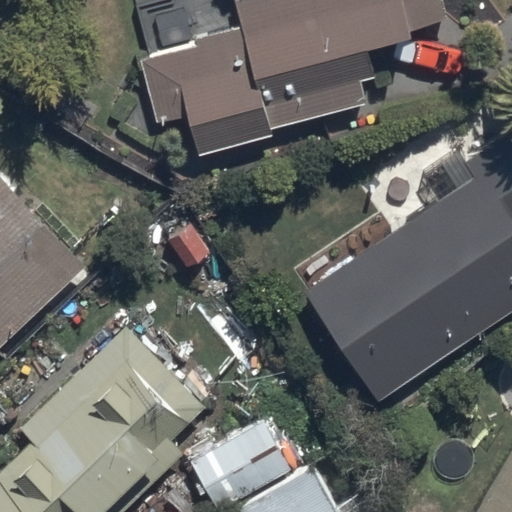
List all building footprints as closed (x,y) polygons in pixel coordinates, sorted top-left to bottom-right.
[(248,35),(144,63),(162,131),(187,124),(197,162),(276,141),(274,134),(369,109),(363,86),(379,82),(374,63),(414,52),(410,37),(447,27),(439,0),(239,0),(248,35)] [(470,174),(301,291),(381,407),(511,315),(511,132),(464,166),(470,174)] [(0,352),(86,275),(0,181),(0,352)] [(19,432),(31,445),(0,476),(0,511),(110,511),(160,466),(150,456),(160,447),(176,464),(183,457),(172,445),(207,412),(128,329),(19,432)] [(263,419),(187,460),(215,511),(291,471),(263,419)] [(511,511),(511,443),(473,511),(511,511)] [(333,511),(311,470),(238,511),(333,511)]
